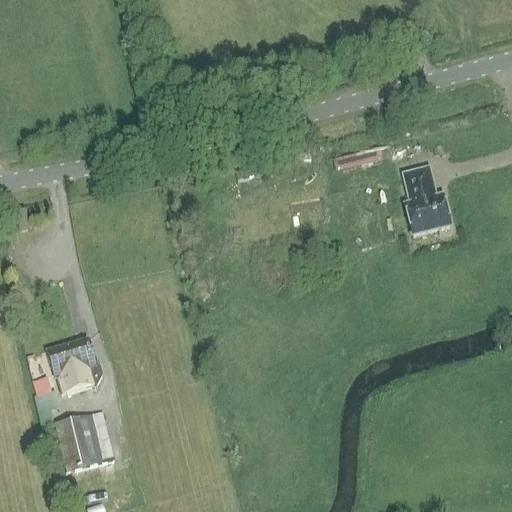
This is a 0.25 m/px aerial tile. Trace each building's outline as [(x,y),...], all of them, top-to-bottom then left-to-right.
[(412,240),(449,231),(441,200),(434,202),(427,173),(403,180),(410,208),(404,210),(412,240)] [(1,215),(3,234),(27,232),(25,212),(1,215)] [(60,400),(90,392),(95,393),(100,380),(96,367),(93,368),(86,344),(44,356),(49,372),(50,372),(54,385),(56,385),(60,400)] [(59,413),(55,395),(34,400),(42,433),(54,430),(50,415),(59,413)] [(66,476),(114,465),(102,417),(56,428),(56,429),(54,430),(66,476)]
